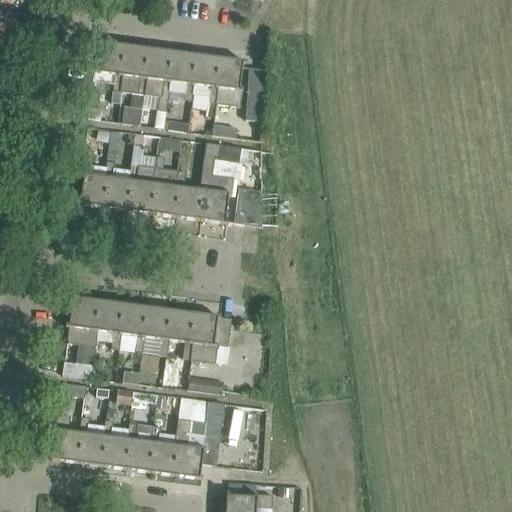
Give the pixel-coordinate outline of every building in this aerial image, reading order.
[(118,77),(122,47),(95,43),(95,44),(94,46),(95,46),(97,46),(94,72),(92,71),(91,71),(91,74),(94,74),(93,84),(113,86),(112,95),(120,96),(123,78),(118,77)] [(142,80),(146,50),(122,47),(118,77),(123,78),(120,96),(136,98),(144,99),(147,81),(142,80)] [(166,83),(170,53),(146,50),(142,80),(147,81),(144,99),(160,101),(158,113),(167,114),(169,93),(171,84),(166,83)] [(190,87),(194,57),(170,53),(166,83),(171,84),(169,93),(185,95),(184,104),(192,105),(193,97),(195,87),(190,87)] [(214,90),(218,60),(194,57),(190,87),(195,87),(193,97),(209,99),(208,107),(216,108),(219,90),(214,90)] [(239,90),(242,70),(242,65),(245,66),(245,64),(246,64),(243,63),(218,60),(214,90),(219,90),(216,108),(240,111),(242,91),(239,90)] [(261,124),(263,72),(248,70),(244,123),(261,124)] [(120,103),(120,96),(112,95),(110,106),(119,108),(120,103)] [(215,118),(216,108),(208,107),(206,117),(215,118)] [(140,128),(141,117),(142,111),(134,110),(124,108),(121,126),(140,128)] [(156,116),(154,130),(163,131),(165,118),(156,116)] [(187,136),(188,125),(168,122),(166,132),(187,136)] [(236,131),(213,128),(211,138),(235,141),(236,131)] [(118,134),(110,133),(110,134),(107,157),(106,163),(114,165),(115,158),(118,134)] [(144,136),(142,136),(134,135),(132,146),(130,167),(140,168),(144,136)] [(213,159),(219,160),(220,147),(206,146),(199,192),(204,192),(200,222),(227,226),(228,224),(225,223),(228,198),(231,199),(231,197),(234,181),(211,178),(213,159)] [(240,150),(220,147),(219,160),(218,162),(238,165),(240,150)] [(175,188),(178,173),(163,171),(164,160),(155,158),(154,170),(152,185),(156,186),(152,216),(176,219),(180,189),(175,188)] [(104,210),(108,179),(104,179),(105,169),(90,167),(91,162),(82,160),(79,179),(83,179),(80,204),(77,204),(76,206),(104,210)] [(128,213),(132,183),(128,182),(129,172),(114,170),(114,165),(106,163),(105,169),(104,179),(108,179),(104,210),(128,213)] [(152,216),(156,186),(152,185),(154,170),(140,168),(130,167),(129,172),(128,182),(132,183),(128,213),(152,216)] [(200,222),(204,192),(199,192),(184,190),(186,174),(178,173),(175,188),(180,189),(176,219),(200,222)] [(234,220),(233,225),(261,228),(261,225),(261,205),(261,195),(261,192),(238,189),(238,192),(237,197),(234,220)] [(93,333),(97,302),(70,299),(69,299),(69,301),(72,301),(68,327),(66,326),(65,327),(65,329),(68,329),(66,345),(67,345),(83,347),(96,349),(96,343),(98,333),(93,333)] [(117,336),(121,306),(97,302),(93,333),(98,333),(96,343),(112,345),(111,351),(120,352),(122,336),(117,336)] [(141,339),(145,309),(121,306),(117,336),(122,336),(137,338),(135,354),(144,355),(146,340),(141,339)] [(165,342),(169,312),(145,309),(141,339),(146,340),(161,342),(159,357),(167,358),(169,343),(165,342)] [(189,345),(193,315),(169,312),(165,342),(169,343),(185,345),(183,360),(191,361),(193,346),(189,345)] [(231,320),(193,315),(189,345),(193,346),(191,361),(191,363),(215,366),(217,349),(227,351),(231,320)] [(91,381),(96,349),(83,347),(80,366),(83,367),(82,380),(91,381)] [(140,375),(123,373),(121,385),(138,387),(140,375)] [(223,383),(189,379),(187,392),(222,396),(223,383)] [(84,400),(84,398),(86,388),(61,385),(59,397),(84,400)] [(96,391),(95,398),(108,399),(109,392),(96,391)] [(132,394),(117,392),(115,405),(130,407),(132,394)] [(205,426),(203,435),(220,438),(221,428),(224,406),(207,404),(205,426)] [(83,435),(78,435),(68,433),(70,418),(57,416),(56,416),(54,434),(57,435),(54,460),(51,459),(51,461),(51,462),(79,465),(83,435)] [(102,438),(104,428),(88,426),(89,420),(80,419),(78,435),(83,435),(79,465),(103,468),(107,438),(102,438)] [(201,451),(187,449),(190,424),(191,423),(177,421),(175,437),(174,447),(178,448),(174,478),(202,481),(202,479),(199,479),(203,453),(206,454),(206,451),(201,451)] [(126,441),(127,431),(112,429),(113,423),(104,422),(104,428),(102,438),(107,438),(103,468),(127,472),(130,441),(126,441)] [(150,444),(152,428),(128,425),(127,431),(126,441),(130,441),(127,472),(150,475),(154,444),(150,444)] [(174,447),(175,437),(160,436),(161,430),(152,428),(150,444),(154,444),(150,475),(174,478),(178,448),(174,447)] [(226,495),(224,511),(255,511),(256,510),(271,511),(272,498),(255,497),(255,499),(228,498),(228,495),(226,495)]
